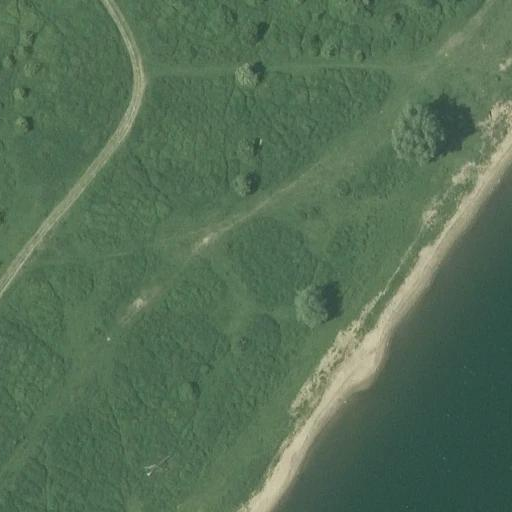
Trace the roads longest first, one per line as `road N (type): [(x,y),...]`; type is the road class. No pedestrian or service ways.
road 1 (track): [(136,64),(413,75),(441,61),(510,0)]
road 2 (track): [(96,0),(136,64),(135,120),(0,291)]
